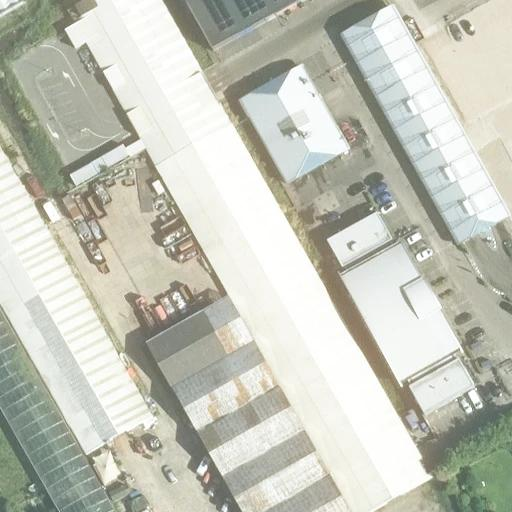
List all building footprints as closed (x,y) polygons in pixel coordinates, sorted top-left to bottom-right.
[(0,0),(0,18),(25,4),(23,0),(0,0)] [(88,0),(67,12),(74,26),(64,32),(74,50),(85,44),(128,121),(135,133),(229,297),(349,511),(373,511),(432,478),(423,462),(209,84),(161,0),(88,0)] [(183,0),(213,53),(306,0),(183,0)] [(386,10),(336,39),(457,248),(493,227),(507,219),(386,10)] [(511,24),(462,52),(511,142),(511,24)] [(288,185),(348,152),(301,67),(240,101),(288,185)] [(0,148),(0,303),(87,455),(152,418),(0,148)] [(344,269),(348,276),(341,280),(399,385),(407,380),(411,387),(409,388),(425,416),(475,388),(459,360),(458,361),(453,354),(461,350),(403,245),(395,250),(391,243),(393,242),(378,214),(327,242),(343,270),(344,269)] [(241,511),(349,511),(229,297),(146,344),(241,511)] [(0,411),(56,511),(115,511),(0,309),(0,411)]
